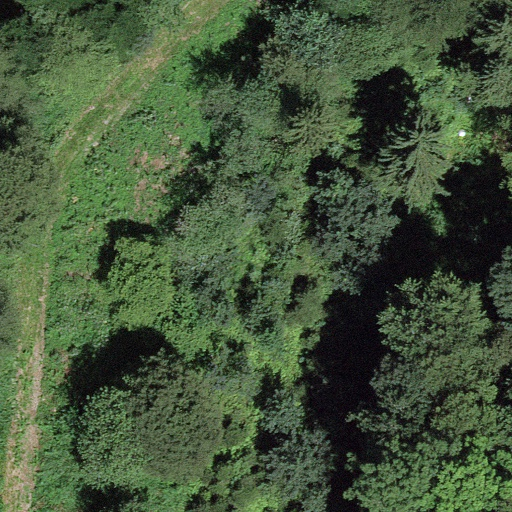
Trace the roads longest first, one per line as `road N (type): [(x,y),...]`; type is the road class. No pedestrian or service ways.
road 1 (track): [(17,511),(33,263),(50,198),(90,127),(213,0)]
road 2 (track): [(355,511),(384,337),(476,205),(511,186)]
